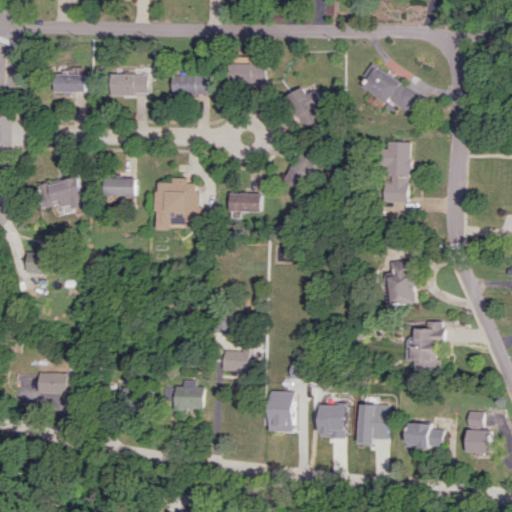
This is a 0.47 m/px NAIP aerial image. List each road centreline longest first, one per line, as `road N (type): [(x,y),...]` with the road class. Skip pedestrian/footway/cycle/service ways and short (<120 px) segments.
road 1 (residential): [(511,494),(217,464),(0,418)]
road 2 (residential): [(442,31),(4,25)]
road 3 (residential): [(442,31),(455,50),(454,235),(511,381)]
road 4 (residential): [(225,137),(234,147),(258,148),(261,130),(248,122),(225,137),(4,131)]
road 5 (residential): [(4,25),(0,225)]
